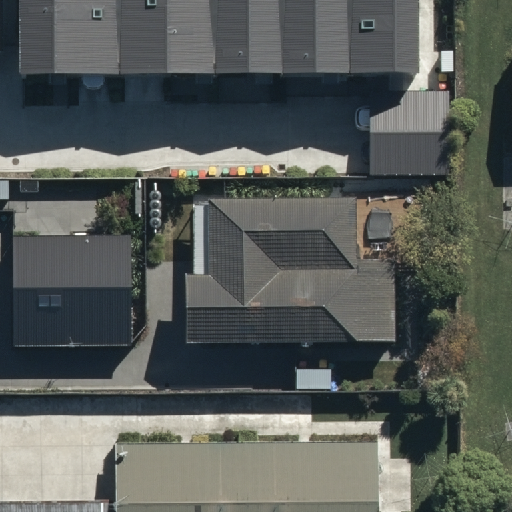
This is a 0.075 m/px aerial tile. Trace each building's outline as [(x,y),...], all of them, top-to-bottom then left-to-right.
[(416,0),(21,0),(22,81),(417,78),(416,0)] [(448,96),(372,96),(372,176),(449,175),(448,96)] [(189,283),(190,346),(393,345),(393,266),(354,266),(354,205),(210,205),(211,283),(189,283)] [(131,241),(16,242),(16,348),(131,348),(131,241)] [(374,511),(375,436),(114,436),(113,511),(374,511)]
